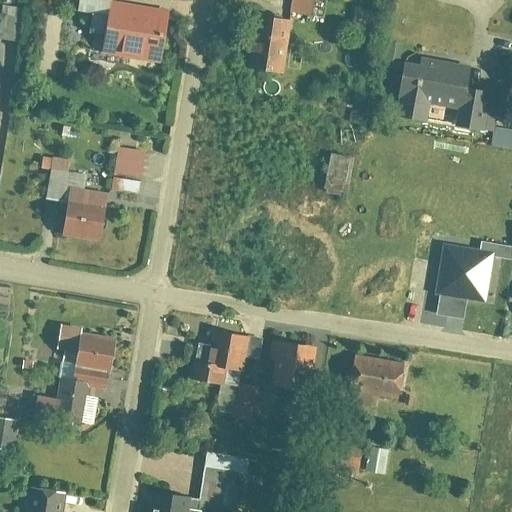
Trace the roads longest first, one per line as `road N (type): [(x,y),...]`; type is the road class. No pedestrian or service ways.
road 1 (residential): [(511,351),(160,292)]
road 2 (residential): [(208,0),(160,292)]
road 3 (residential): [(160,292),(123,511)]
road 4 (residential): [(160,292),(0,265)]
